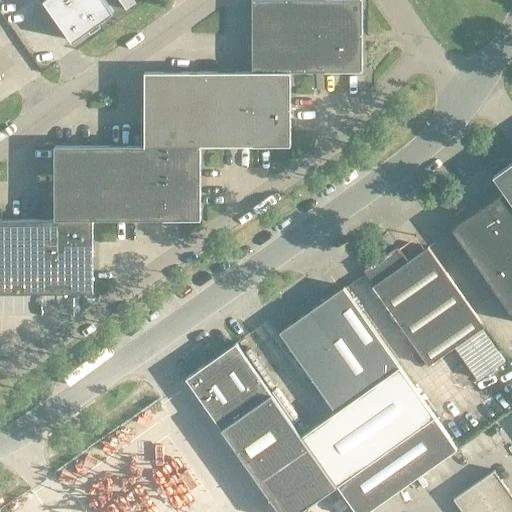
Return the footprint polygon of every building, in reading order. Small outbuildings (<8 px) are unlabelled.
[(105,0),(43,0),(72,41),(114,12),(105,0)] [(135,0),(119,0),(126,9),(137,2),(135,0)] [(362,0),(253,0),(253,70),(290,70),(363,70),(362,0)] [(290,70),(253,70),(145,71),(145,144),(201,144),(291,144),(290,70)] [(201,218),(201,144),(145,144),(55,145),(56,218),(93,218),(201,218)] [(511,161),(493,175),(505,192),(511,202),(511,161)] [(511,202),(505,192),(453,228),(511,312),(511,202)] [(0,292),(93,292),(93,218),(56,218),(0,218),(0,292)] [(381,260),(366,271),(374,283),(372,284),(429,366),(456,347),(479,381),(507,361),(482,326),(484,325),(428,246),(407,261),(397,246),(379,258),(381,260)] [(344,286),(280,331),(336,411),(302,435),(336,484),(356,511),(364,511),(457,447),(344,286)] [(296,511),(336,484),(236,342),(186,377),(280,511),(296,511)] [(495,469),(474,483),(454,498),(463,511),(511,511),(511,493),(509,489),(508,487),(502,480),(503,480),(502,478),(501,478),(495,469)]
